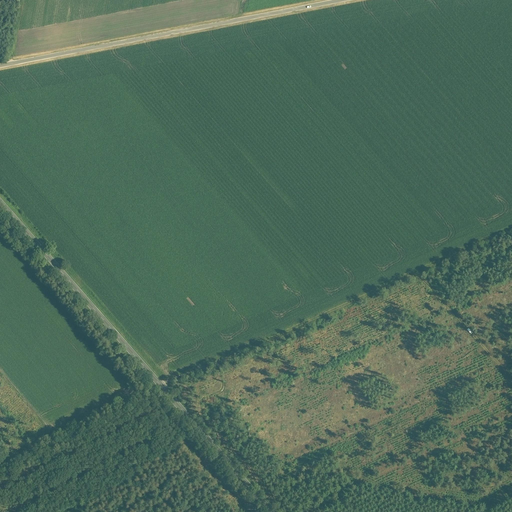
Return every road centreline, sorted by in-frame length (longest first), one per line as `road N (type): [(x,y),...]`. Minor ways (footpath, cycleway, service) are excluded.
road 1 (secondary): [(265,511),(0,205)]
road 2 (track): [(156,388),(511,224)]
road 3 (residential): [(0,67),(352,0)]
road 4 (track): [(511,384),(432,261)]
